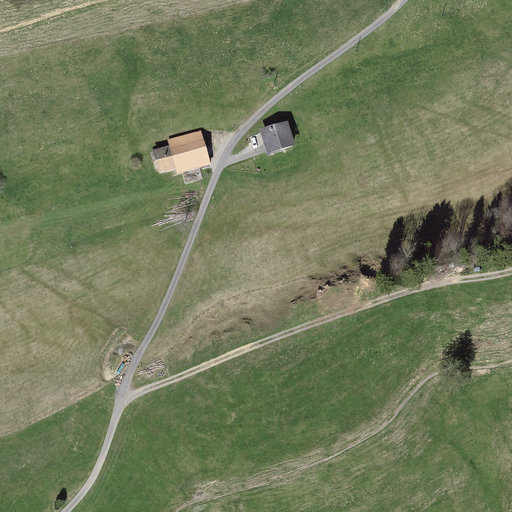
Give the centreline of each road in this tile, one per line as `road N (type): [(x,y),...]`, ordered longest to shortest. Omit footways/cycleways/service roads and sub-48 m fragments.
road 1 (unclassified): [(66,511),(95,477),(133,371),(243,131),(402,0)]
road 2 (track): [(511,274),(411,292),(122,403)]
road 3 (track): [(199,224),(294,197),(370,120),(511,46)]
